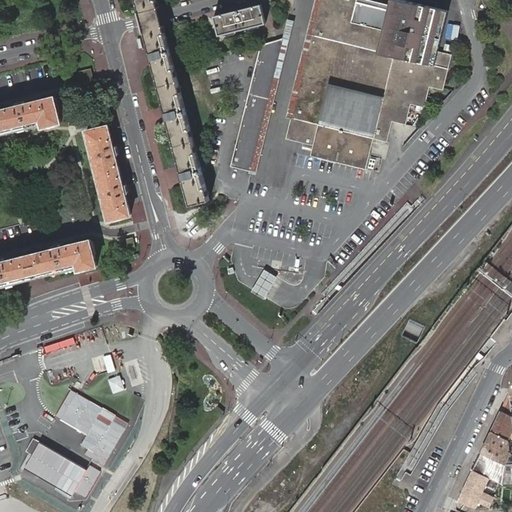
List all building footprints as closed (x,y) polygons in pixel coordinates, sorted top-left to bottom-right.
[(136,0),(139,12),(159,7),(158,3),(156,0),(136,0)] [(315,0),(286,118),(291,119),(320,0),(315,0)] [(452,54),(438,51),(436,60),(381,47),(383,38),(390,10),(350,0),(320,0),(291,119),(287,138),(314,145),(311,155),(366,169),(374,138),(388,141),(393,121),(406,124),(411,104),(425,107),(428,96),(429,93),(429,89),(430,87),(444,90),(452,54)] [(449,11),(422,4),(406,0),(392,0),(390,10),(383,38),(381,47),(436,60),(438,51),(449,11)] [(261,4),(214,16),(219,35),(266,23),(261,4)] [(288,19),(283,38),(250,170),(249,174),(256,175),(295,21),(288,19)] [(163,25),(144,30),(148,47),(153,66),(164,107),(169,125),(180,166),(185,184),(191,205),(210,200),(164,29),(163,25)] [(261,45),(231,166),(250,170),(283,38),(261,45)] [(0,133),(17,129),(18,132),(43,126),(44,127),(62,122),(55,96),(26,103),(25,100),(17,102),(17,106),(0,109),(0,133)] [(120,217),(131,215),(128,200),(127,197),(126,193),(124,185),(123,181),(122,178),(118,161),(117,158),(116,155),(114,146),(113,143),(113,140),(109,125),(98,127),(87,130),(91,146),(88,146),(93,167),(96,166),(100,184),(97,185),(102,205),(105,204),(109,220),(120,217)] [(0,289),(18,284),(17,281),(53,272),(54,275),(79,269),(80,270),(98,265),(91,239),(62,247),(61,244),(52,246),(53,249),(6,261),(5,258),(0,259),(0,289)] [(258,280),(251,291),(264,299),(271,288),(277,277),(264,270),(258,280)] [(95,374),(113,369),(109,354),(91,358),(95,374)] [(68,391),(55,419),(86,434),(80,446),(89,450),(86,456),(106,466),(128,420),(68,391)] [(511,408),(510,392),(491,430),(510,439),(510,437),(510,432),(511,432),(511,408)] [(510,439),(491,430),(481,452),(506,463),(511,452),(509,450),(511,446),(510,445),(510,439)] [(88,464),(87,467),(33,440),(18,468),(71,495),(74,491),(86,497),(100,470),(88,464)] [(511,463),(506,463),(481,452),(473,468),(490,477),(502,483),(511,482),(511,463)] [(473,468),(458,500),(474,506),(477,506),(480,500),(490,505),(493,498),(483,493),(490,477),(473,468)] [(73,492),(70,497),(23,470),(15,484),(36,496),(40,488),(56,497),(56,496),(80,510),(86,499),(73,492)]
